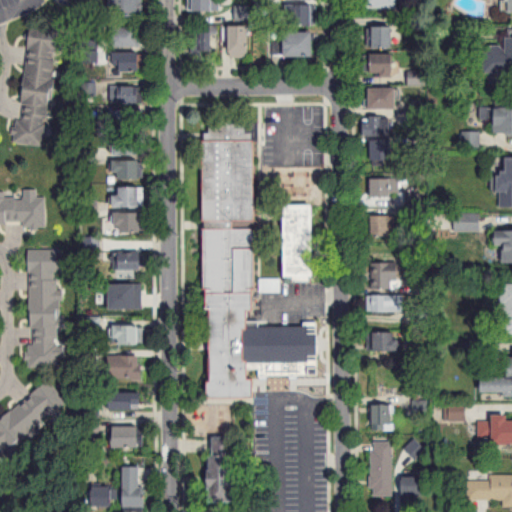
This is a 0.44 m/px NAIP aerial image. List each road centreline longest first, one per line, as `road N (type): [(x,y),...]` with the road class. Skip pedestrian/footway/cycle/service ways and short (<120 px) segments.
road 1 (residential): [(340,0),(345,511)]
road 2 (residential): [(172,511),(167,0)]
road 3 (residential): [(168,89),(341,86)]
road 4 (residential): [(0,254),(8,268),(0,391)]
